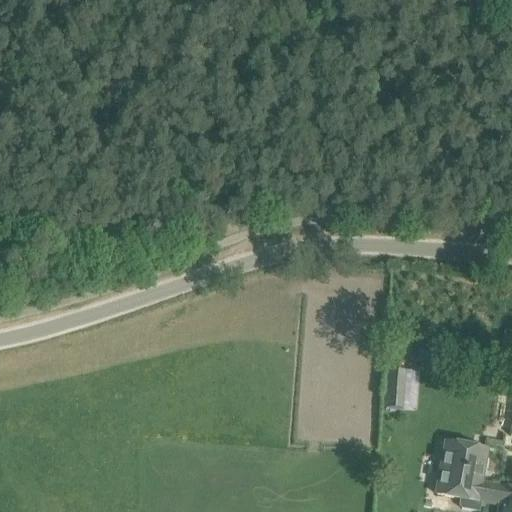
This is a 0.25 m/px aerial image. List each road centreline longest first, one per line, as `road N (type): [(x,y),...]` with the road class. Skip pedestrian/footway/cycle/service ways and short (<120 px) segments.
road 1 (unclassified): [(511,255),(304,248),(0,339)]
road 2 (track): [(271,255),(224,229),(0,198)]
